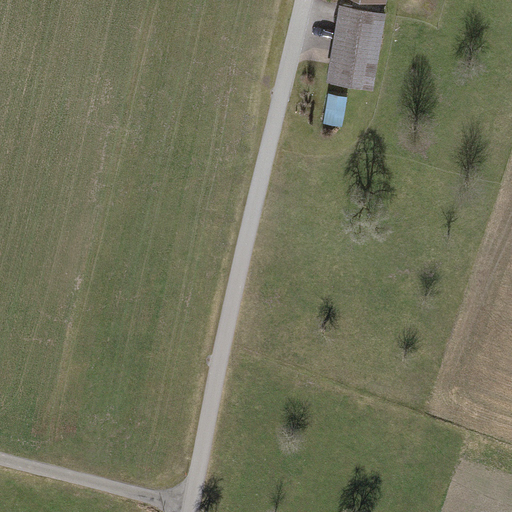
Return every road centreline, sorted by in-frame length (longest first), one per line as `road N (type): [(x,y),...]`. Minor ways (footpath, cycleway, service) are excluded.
road 1 (unclassified): [(190,511),(303,0)]
road 2 (track): [(0,458),(191,507)]
